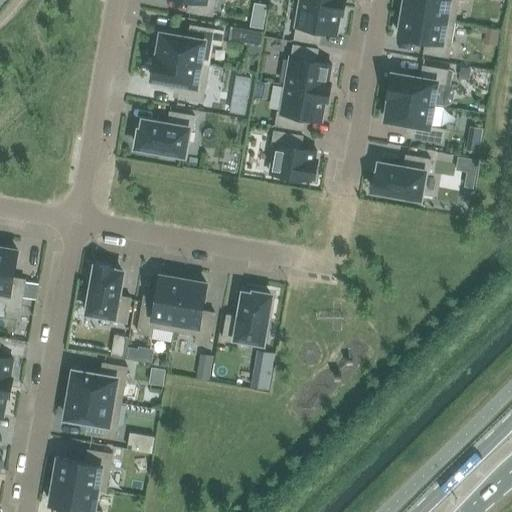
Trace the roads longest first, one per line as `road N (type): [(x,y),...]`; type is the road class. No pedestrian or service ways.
road 1 (residential): [(26,511),(78,223)]
road 2 (residential): [(78,223),(118,0)]
road 3 (residential): [(290,260),(78,223)]
road 4 (residential): [(347,197),(380,0)]
road 5 (primary): [(511,421),(418,511)]
